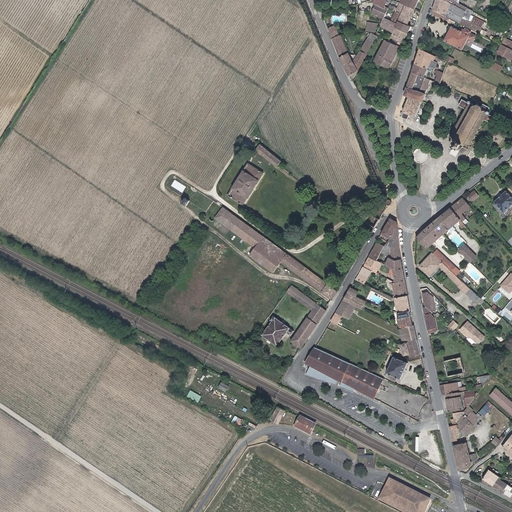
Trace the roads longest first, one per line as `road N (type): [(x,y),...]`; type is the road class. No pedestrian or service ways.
road 1 (unclassified): [(442,422),(414,427),(296,372),(381,224),(400,211)]
road 2 (unclassified): [(461,510),(285,428),(240,447),(197,511)]
road 3 (secondary): [(442,422),(409,265),(410,223)]
road 4 (tertiary): [(390,115),(366,108),(348,88),(311,0)]
road 5 (residential): [(431,0),(390,115)]
